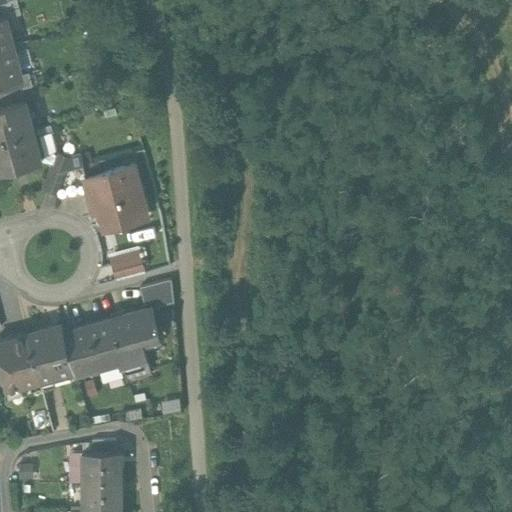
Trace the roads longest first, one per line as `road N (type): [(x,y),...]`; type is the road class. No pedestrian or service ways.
road 1 (track): [(201,511),(175,120),(147,0)]
road 2 (residential): [(146,511),(140,443),(110,426),(21,441),(3,469),(7,511)]
road 3 (residential): [(0,235),(51,221),(70,226),(90,253),(74,290),(56,297),(24,287),(0,265)]
road 4 (track): [(511,157),(487,64),(455,0)]
